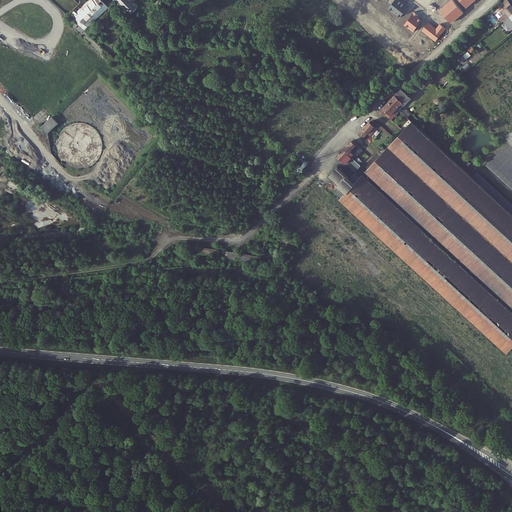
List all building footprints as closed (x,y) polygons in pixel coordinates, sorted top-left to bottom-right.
[(87,28),(109,8),(101,0),(89,0),(87,2),(93,9),(87,14),(84,10),(77,17),(87,28)] [(394,13),(403,2),(400,0),(394,0),(388,8),(394,13)] [(451,0),(440,9),(451,23),(465,12),(454,0),(451,0)] [(409,7),(403,2),(394,13),(401,18),(409,7)] [(507,17),(511,13),(511,9),(506,3),(502,6),(496,11),(501,16),(496,20),(500,24),(501,22),(507,17)] [(414,12),(405,24),(414,31),(422,20),(418,16),(419,16),(414,12)] [(511,28),(511,13),(507,17),(501,22),(509,32),(511,28)] [(422,31),(435,42),(446,29),(440,24),(436,28),(429,22),(422,31)] [(466,53),(460,58),(463,61),(469,57),(466,53)] [(398,91),(390,100),(401,111),(407,106),(405,104),(412,97),(402,88),(399,92),(398,91)] [(390,100),(380,109),(392,120),(401,111),(390,100)] [(48,134),(59,124),(52,117),(41,127),(48,134)] [(339,198),(508,354),(511,349),(511,310),(470,272),(473,269),(511,304),(511,213),(433,141),(411,120),(376,157),(372,162),(365,169),(467,264),(464,267),(362,173),(359,176),(353,182),(347,177),(336,167),(329,175),(341,186),(345,191),(341,196),(339,198)] [(369,121),(359,131),(364,135),(367,132),(373,138),(376,136),(372,132),(376,128),(374,125),(369,121)] [(86,124),(80,124),(74,124),(69,126),(62,132),(59,137),(57,143),(57,149),(59,155),(62,160),(64,162),(68,166),(74,168),(80,169),(86,168),(91,166),(96,162),(99,158),(101,155),(102,149),(102,143),(101,138),(98,133),(96,130),(91,127),(86,124)] [(351,139),(342,148),(352,157),(354,154),(352,152),(358,146),(351,139)] [(342,148),(336,154),(353,170),(359,164),(352,157),(342,148)] [(353,171),(347,177),(353,182),(359,176),(353,171)] [(341,186),(336,192),(341,196),(345,191),(341,186)] [(286,234),(282,238),(287,242),(291,238),(286,234)] [(199,245),(198,251),(218,254),(219,247),(199,245)] [(257,259),(258,252),(226,249),(225,256),(257,259)]
